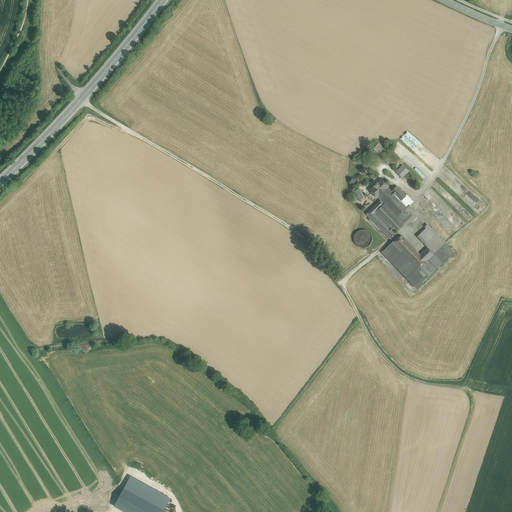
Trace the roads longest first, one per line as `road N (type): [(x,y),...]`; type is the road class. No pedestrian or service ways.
road 1 (secondary): [(0,184),(161,0)]
road 2 (track): [(340,282),(399,372),(470,393)]
